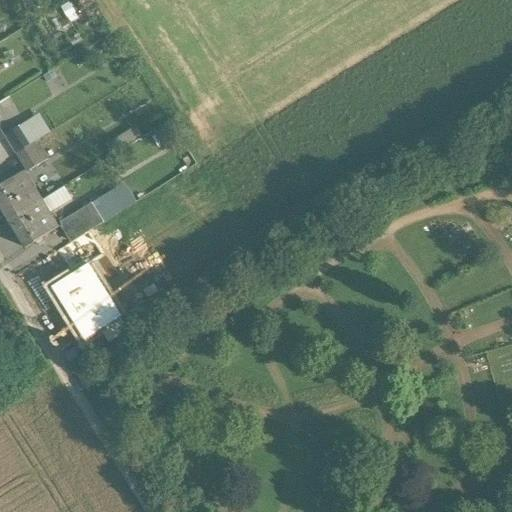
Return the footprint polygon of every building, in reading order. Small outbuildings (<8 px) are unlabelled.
[(25,125),(7,137),(18,154),(36,143),(25,125)] [(36,143),(18,154),(29,172),(47,160),(36,143)] [(28,192),(19,177),(0,189),(0,207),(8,221),(40,201),(32,189),(28,192)] [(115,216),(103,197),(92,203),(104,222),(115,216)] [(40,201),(8,221),(26,248),(57,228),(40,201)] [(92,203),(60,223),(72,243),(88,233),(104,222),(92,203)] [(102,256),(88,233),(72,243),(58,251),(71,274),(89,263),(89,264),(102,256)] [(50,288),(84,342),(100,332),(120,319),(123,317),(89,264),(89,263),(71,274),(50,288)] [(128,331),(120,319),(100,332),(108,344),(128,331)]
